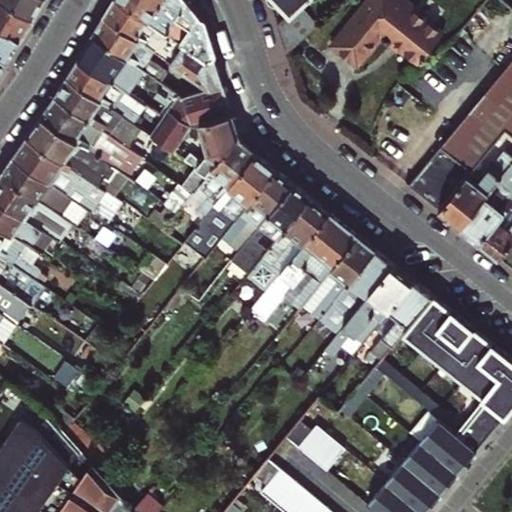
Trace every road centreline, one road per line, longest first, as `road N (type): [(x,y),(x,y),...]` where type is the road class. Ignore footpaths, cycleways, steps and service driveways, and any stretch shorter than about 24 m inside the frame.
road 1 (residential): [(231,0),(277,105),(301,135),(511,306)]
road 2 (residential): [(74,0),(0,114)]
